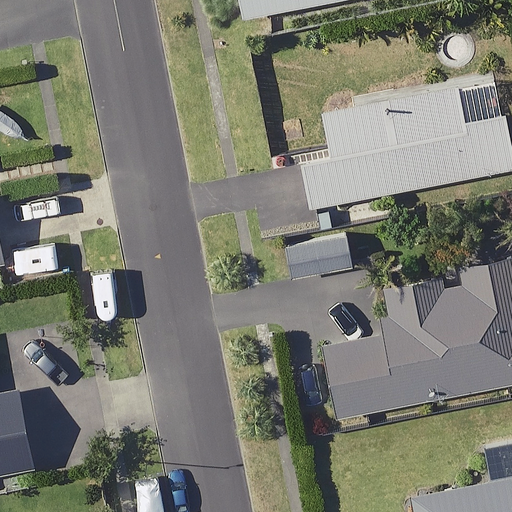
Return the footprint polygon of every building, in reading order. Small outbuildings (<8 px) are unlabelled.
[(241,0),(244,13),(311,0),(241,0)] [(466,117),(458,80),(322,107),(330,149),(282,158),(291,206),(511,163),(511,152),(504,110),(466,117)] [(352,263),(347,231),(283,241),(288,273),(352,263)] [(511,378),(511,255),(376,283),(385,331),(324,343),(338,413),(511,378)] [(0,391),(0,467),(32,462),(17,388),(0,391)] [(511,511),(511,474),(411,494),(414,511),(511,511)]
